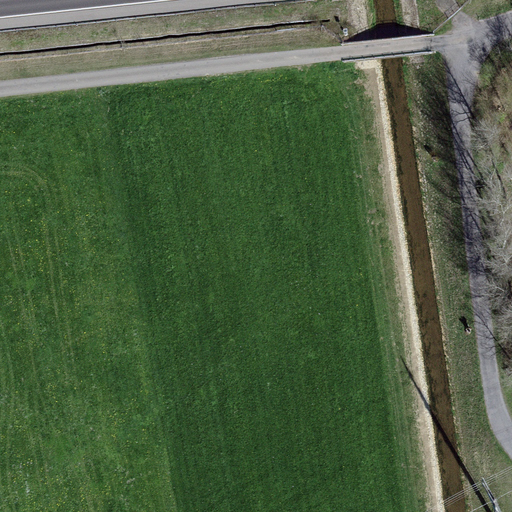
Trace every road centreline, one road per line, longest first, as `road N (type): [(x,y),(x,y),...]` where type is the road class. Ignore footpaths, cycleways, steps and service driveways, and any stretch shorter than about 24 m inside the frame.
road 1 (track): [(459,42),(0,89)]
road 2 (track): [(511,440),(494,400),(460,134),(459,42)]
